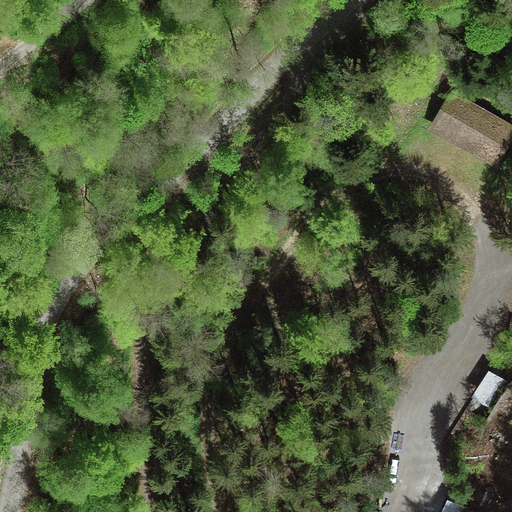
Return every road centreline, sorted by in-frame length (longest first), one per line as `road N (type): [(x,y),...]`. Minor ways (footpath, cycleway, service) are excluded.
road 1 (residential): [(348,0),(270,65),(81,280),(37,393),(21,511)]
road 2 (track): [(377,164),(301,215),(224,337),(211,415),(227,511)]
